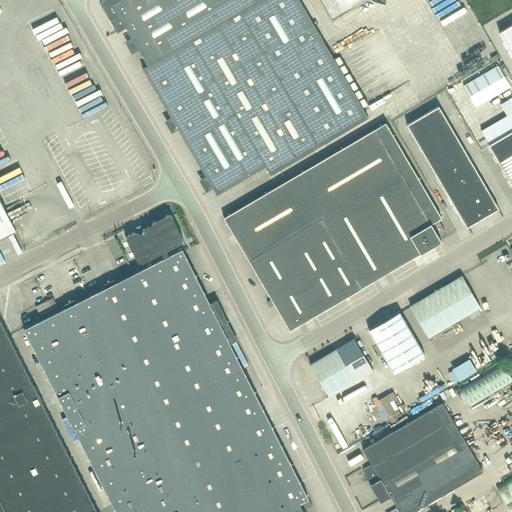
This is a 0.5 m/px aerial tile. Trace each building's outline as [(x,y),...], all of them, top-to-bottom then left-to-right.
[(216,194),(265,166),(270,175),(368,117),(299,0),(100,0),(100,3),(117,32),(125,27),(127,30),(147,65),(145,66),(142,68),(147,77),(216,194)] [(417,5),(383,22),(424,102),(457,85),(417,5)] [(511,23),(499,32),(511,53),(511,23)] [(497,65),(463,86),(475,107),(510,86),(497,65)] [(390,100),(381,103),(384,114),(394,111),(390,100)] [(428,125),(443,115),(438,106),(422,115),(428,125)] [(412,134),(428,125),(422,115),(406,124),(412,134)] [(443,115),(428,125),(433,134),(449,125),(443,115)] [(289,329),(367,284),(440,241),(437,234),(444,230),(437,219),(441,217),(385,122),(223,217),(289,329)] [(428,125),(412,134),(417,143),(433,134),(428,125)] [(439,144),(455,135),(449,125),(433,134),(439,144)] [(492,152),(493,154),(494,154),(511,185),(511,130),(488,144),(492,152)] [(423,154),(439,144),(433,134),(417,143),(423,154)] [(446,155),(461,145),(455,135),(439,144),(446,155)] [(429,164),(446,155),(439,144),(423,154),(429,164)] [(461,145),(446,155),(452,166),(468,157),(461,145)] [(446,155),(429,164),(436,175),(452,166),(446,155)] [(459,177),(474,168),(468,157),(452,166),(459,177)] [(443,187),(459,177),(452,166),(436,175),(443,187)] [(474,168),(459,177),(465,188),(481,179),(474,168)] [(459,177),(443,187),(449,198),(465,188),(459,177)] [(471,198),(487,189),(481,179),(465,188),(471,198)] [(455,207),(471,198),(465,188),(449,198),(455,207)] [(477,207),(492,198),(487,189),(471,198),(477,207)] [(460,216),(477,207),(471,198),(455,207),(460,216)] [(492,198),(477,207),(482,216),(497,208),(498,208),(492,198)] [(0,232),(13,226),(0,201),(0,232)] [(477,207),(460,216),(466,227),(467,226),(466,226),(482,216),(477,207)] [(164,257),(23,328),(116,511),(303,511),(299,503),(308,498),(229,343),(236,339),(230,328),(223,331),(216,317),(223,313),(216,299),(209,303),(181,248),(168,255),(165,250),(181,242),(183,238),(171,215),(167,214),(152,222),(150,225),(147,224),(146,228),(143,226),(141,230),(138,229),(137,232),(134,231),(127,234),(126,238),(137,261),(141,262),(161,252),(164,257)] [(427,337),(428,337),(480,306),(467,284),(461,275),(409,305),(427,337)] [(368,330),(393,372),(393,373),(424,354),(399,311),(399,312),(368,330)] [(96,511),(8,338),(0,321),(0,511),(96,511)] [(354,338),(345,343),(335,348),(309,364),(327,395),(354,380),(372,369),(354,338)] [(378,347),(366,352),(370,360),(381,356),(378,347)] [(470,406),(511,381),(511,379),(502,362),(459,388),(470,406)] [(401,413),(411,409),(399,383),(381,392),(390,410),(398,406),(401,413)] [(398,511),(410,511),(481,471),(442,403),(362,449),(370,463),(362,468),(370,482),(369,483),(379,501),(389,495),(398,511)] [(379,423),(389,419),(387,414),(376,418),(379,423)] [(511,511),(511,476),(496,486),(510,511),(511,511)]
